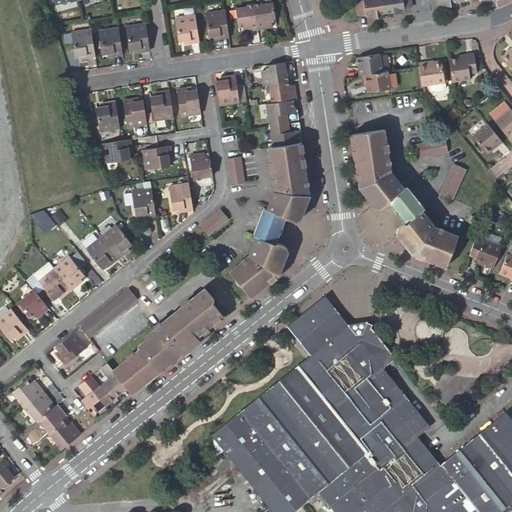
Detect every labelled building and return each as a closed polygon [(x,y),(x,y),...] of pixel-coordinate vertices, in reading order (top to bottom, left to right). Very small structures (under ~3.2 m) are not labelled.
[(392,0),(388,1),(390,16),(403,14),(404,17),(411,14),(411,12),(418,11),(415,0),(392,0)] [(453,7),(466,5),(465,0),(435,0),(437,8),(445,7),(446,10),(453,10),(453,7)] [(388,1),(362,5),(365,19),(369,18),(370,20),(377,21),(377,18),(390,16),(388,1)] [(268,9),(260,10),(264,35),(278,32),(278,28),(282,27),(280,9),(268,10),(268,9)] [(264,35),(260,10),(253,11),(253,12),(242,14),(245,33),(249,32),(250,37),(264,35)] [(221,45),(235,43),(231,15),(211,19),(214,41),(220,40),(220,42),(221,45)] [(191,50),(205,48),(201,20),(181,23),(184,45),(190,44),(191,47),(191,50)] [(156,56),(152,29),(132,32),(135,54),(141,53),(141,55),(141,58),(156,56)] [(129,60),(125,33),(105,36),(108,58),(113,57),(114,59),(114,63),(129,60)] [(102,62),(98,35),(77,38),(81,60),(86,59),(86,62),(87,64),(102,62)] [(362,62),(365,80),(367,80),(387,77),(386,75),(384,60),(384,58),(362,62)] [(463,63),(454,64),(457,86),(476,84),(475,79),(482,78),(479,58),(471,59),(471,62),(463,63)] [(392,59),(384,60),(386,75),(394,74),(392,59)] [(431,67),(423,68),(424,71),(427,91),(449,88),(446,66),(438,67),(438,68),(432,69),(431,67)] [(293,80),(291,68),(274,71),(274,75),(268,76),(270,91),(276,90),(295,87),(294,80),(293,80)] [(387,77),(367,80),(368,85),(370,85),(371,89),(372,97),(395,93),(392,76),(387,77)] [(222,90),(225,112),(245,108),(241,81),(227,83),(227,87),(227,89),(222,90)] [(296,92),(295,87),(276,90),(279,108),(300,105),(303,105),(301,91),(296,92)] [(186,120),(206,117),(203,97),(197,97),(197,95),(196,91),(182,93),(186,120)] [(180,121),(175,94),(160,96),(160,100),(161,103),(155,103),(158,124),(180,121)] [(145,107),(145,104),(145,102),(129,104),(134,131),(154,128),(151,106),(145,107)] [(126,132),(123,104),(108,106),(108,110),(109,113),(103,114),(106,135),(126,132)] [(300,105),(279,108),(273,109),(275,124),(276,124),(277,130),(291,128),(291,126),(305,124),(303,115),(302,115),(300,105)] [(511,115),(499,125),(511,141),(511,115)] [(306,134),(305,126),(291,128),(277,130),(278,137),(277,137),(279,150),(305,146),(303,134),(306,134)] [(506,147),(492,128),(476,141),(489,158),(494,154),(499,150),(500,152),(506,147)] [(419,258),(453,272),(466,240),(441,230),(429,214),(433,212),(415,190),(411,192),(399,177),(392,134),(358,138),(366,191),(381,211),(389,212),(396,206),(412,227),(405,232),(405,240),(419,258)] [(423,161),(456,155),(453,142),(420,148),(423,161)] [(136,144),(110,148),(113,168),(132,166),(132,160),(135,160),(138,159),(136,144)] [(235,275),(256,300),(285,277),(293,257),(290,250),(282,247),(291,222),(299,226),(306,223),(315,200),(312,181),(307,146),(305,146),(279,150),(274,151),(280,196),(273,214),(268,212),(258,239),(262,241),(255,259),(235,275)] [(176,151),(149,155),(152,176),(172,173),(172,168),(174,167),(178,167),(176,151)] [(210,165),(210,163),(210,159),(195,162),(198,185),(207,185),(207,183),(218,181),(216,165),(210,165)] [(237,189),(250,187),(246,161),(233,163),(237,189)] [(462,203),(476,173),(463,167),(449,197),(462,203)] [(198,216),(194,189),(174,192),(177,212),(183,212),(183,215),(183,218),(198,216)] [(161,222),(157,195),(137,198),(140,218),(145,218),(146,220),(146,224),(161,222)] [(225,212),(204,230),(213,240),(234,223),(225,212)] [(60,214),(42,217),(44,228),(58,226),(57,220),(60,219),(60,214)] [(123,229),(107,241),(124,263),(135,254),(133,251),(131,249),(135,246),(123,229)] [(487,245),(479,241),(473,257),(481,261),(481,262),(486,264),(492,266),(491,269),(498,272),(507,250),(506,241),(493,236),(487,245)] [(124,263),(107,241),(93,253),(105,269),(110,266),(112,268),(114,271),(124,263)] [(78,262),(63,274),(79,293),(89,285),(87,282),(85,280),(89,276),(78,262)] [(79,293),(63,274),(48,286),(59,300),(64,297),(65,299),(68,302),(79,293)] [(153,285),(159,280),(156,276),(150,281),(153,285)] [(97,341),(146,302),(137,291),(89,330),(97,341)] [(134,391),(138,396),(206,341),(202,337),(207,333),(208,334),(228,317),(218,305),(221,302),(212,291),(162,331),(164,333),(146,348),(148,351),(120,374),(134,391)] [(55,312),(40,292),(33,297),(34,299),(26,305),(36,318),(41,315),(42,317),(44,320),(55,312)] [(338,306),(331,298),(294,328),(300,335),(332,310),(338,306)] [(338,306),(332,310),(357,344),(367,342),(355,327),(338,306)] [(332,310),(300,335),(317,357),(320,358),(394,381),(387,372),(399,360),(376,332),(374,338),(375,341),(367,342),(357,344),(332,310)] [(35,333),(19,312),(2,326),(15,341),(20,337),(22,339),(23,342),(35,333)] [(206,341),(210,337),(208,334),(207,333),(202,337),(206,341)] [(92,353),(79,337),(63,349),(67,354),(65,356),(62,358),(71,369),(92,353)] [(0,374),(11,365),(0,352),(0,374)] [(221,434),(222,440),(276,508),(278,511),(301,511),(317,500),(326,494),(337,508),(342,504),(348,511),(504,511),(511,506),(511,459),(489,477),(467,450),(444,468),(421,439),(433,429),(394,381),(320,358),(318,365),(311,361),(304,366),(221,434)] [(111,386),(122,400),(134,391),(120,374),(114,366),(107,371),(116,382),(111,386)] [(91,384),(111,409),(122,400),(111,386),(106,390),(97,379),(91,384)] [(26,404),(31,409),(49,394),(41,383),(38,386),(36,387),(33,384),(21,395),(27,403),(26,404)] [(89,403),(100,418),(111,409),(91,384),(86,389),(94,399),(89,403)] [(43,423),(44,422),(57,412),(54,409),(58,405),(49,394),(31,409),(36,416),(37,415),(43,423)] [(51,429),(57,436),(70,426),(68,423),(73,419),(63,407),(57,412),(44,422),(50,429),(51,429)] [(511,417),(511,416),(467,450),(489,477),(511,459),(511,417)] [(63,445),(68,452),(87,437),(78,425),(73,429),(70,426),(57,436),(64,445),(63,445)] [(21,476),(11,463),(0,471),(0,491),(3,496),(19,483),(17,479),(18,478),(21,476)]
